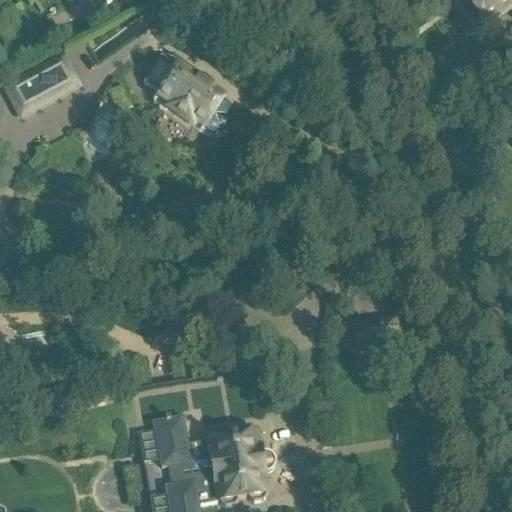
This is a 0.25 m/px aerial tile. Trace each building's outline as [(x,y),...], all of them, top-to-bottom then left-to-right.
[(87,0),(88,1),(95,13),(106,7),(106,8),(117,1),(118,0),(87,0)] [(466,0),(467,1),(469,4),(471,7),(470,12),(474,18),(479,19),(481,21),(484,20),(486,18),(490,23),(511,9),(510,8),(507,4),(511,1),(510,0),(466,0)] [(153,105),(155,101),(102,65),(99,67),(87,46),(63,59),(4,90),(0,92),(0,131),(21,121),(79,89),(106,75),(163,113),(164,112),(153,105)] [(203,130),(214,137),(219,130),(224,128),(227,124),(226,119),(232,109),(223,103),(222,98),(161,59),(143,86),(159,96),(155,101),(153,105),(164,112),(165,112),(193,130),(196,126),(203,130)] [(359,352),(360,352),(398,345),(394,322),(355,329),(359,352)] [(0,368),(10,366),(5,343),(3,343),(0,331),(0,368)] [(209,445),(189,449),(183,421),(153,425),(155,435),(138,438),(151,511),(199,511),(199,509),(220,506),(220,507),(225,511),(234,510),(237,506),(236,503),(248,501),(249,503),(253,506),(263,505),(265,500),(265,498),(268,497),(264,477),(266,476),(268,476),(270,475),(271,474),(273,472),(274,471),(275,469),(275,467),(275,466),(275,464),(275,462),(274,461),(273,459),(272,458),(270,457),(269,456),(267,455),(266,455),(264,455),(262,455),(260,456),(257,436),(255,436),(254,434),(249,430),(240,432),(237,437),(237,439),(226,441),(225,440),(221,436),(211,438),(209,442),(209,445)]
